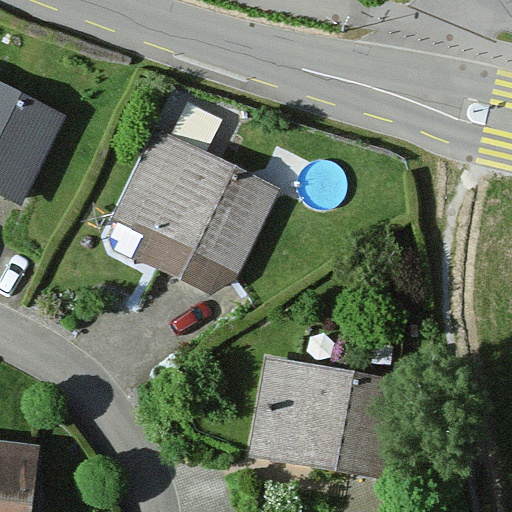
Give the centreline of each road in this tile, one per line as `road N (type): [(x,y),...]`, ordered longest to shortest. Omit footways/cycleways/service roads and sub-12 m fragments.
road 1 (tertiary): [(511,120),(281,63),(95,0)]
road 2 (residential): [(0,332),(52,360),(108,410),(150,511)]
